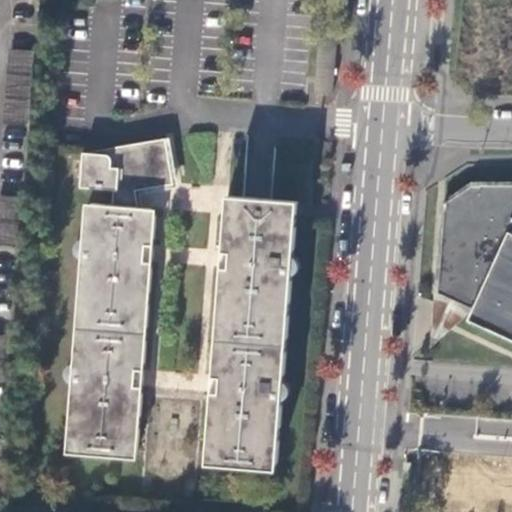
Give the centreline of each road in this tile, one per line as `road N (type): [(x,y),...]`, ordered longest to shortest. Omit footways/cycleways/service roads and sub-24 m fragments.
road 1 (unclassified): [(386,127),(352,511)]
road 2 (unclassified): [(396,0),(386,127)]
road 3 (unclassified): [(511,128),(386,127)]
